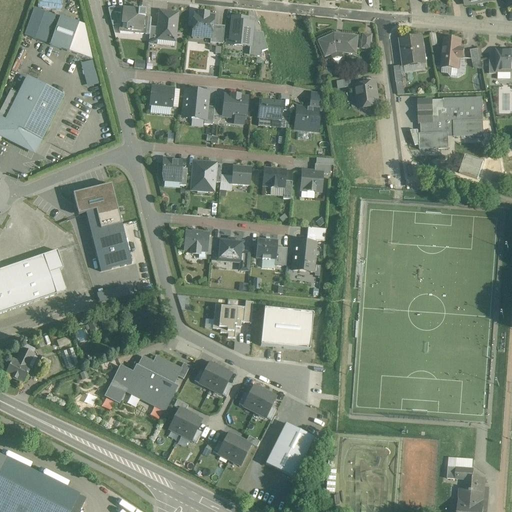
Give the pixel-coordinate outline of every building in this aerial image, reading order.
[(108,9),(109,13),(112,24),(117,23),(114,8),(108,9)] [(122,9),(121,11),(119,32),(149,36),(151,19),(150,19),(143,18),(141,33),(127,32),(128,26),(122,25),(123,11),(138,12),(138,10),(122,9)] [(35,10),(32,18),(25,37),(44,43),(54,16),(35,10)] [(127,31),(140,33),(141,33),(143,18),(145,18),(145,11),(139,10),(138,10),(138,12),(123,11),(122,25),(128,26),(127,31)] [(174,48),(175,34),(177,15),(160,13),(157,40),(157,41),(157,46),(174,48)] [(213,18),(210,18),(207,17),(207,14),(200,14),(199,17),(194,16),(192,37),(211,39),(213,18)] [(91,58),(85,25),(58,16),(49,45),(90,59),(91,58)] [(233,18),(231,34),(231,35),(230,42),(234,42),(234,46),(250,48),(252,24),(247,23),(248,20),(233,18)] [(213,26),(212,31),(211,39),(210,39),(210,44),(222,45),(224,27),(213,26)] [(150,28),(148,46),(156,46),(157,46),(157,41),(157,40),(158,29),(150,28)] [(262,34),(257,33),(252,33),(250,48),(249,55),(261,56),(261,53),(267,51),(262,34)] [(334,35),(329,37),(319,42),(325,57),(331,55),(331,54),(336,52),(338,52),(338,53),(355,55),(355,54),(357,38),(334,35)] [(370,50),(371,42),(371,36),(364,35),(362,49),(370,50)] [(403,67),(420,65),(425,64),(421,38),(400,41),(403,67)] [(459,59),(461,60),(462,60),(462,59),(463,51),(460,50),(461,41),(444,39),(444,40),(441,68),(458,70),(459,59)] [(472,64),(479,63),(481,62),(479,49),(470,51),(472,64)] [(497,72),(509,72),(511,71),(511,52),(499,52),(497,52),(497,72)] [(497,59),(494,59),(489,59),(489,72),(489,75),(494,75),(498,75),(498,74),(498,72),(497,72),(497,59)] [(82,63),(87,88),(99,85),(93,61),(82,63)] [(403,84),(402,80),(400,66),(393,67),(396,85),(403,84)] [(344,88),(347,88),(355,87),(355,86),(359,86),(358,77),(343,79),(344,88)] [(27,79),(23,86),(19,95),(6,121),(0,118),(0,135),(22,146),(28,134),(41,140),(63,97),(27,79)] [(361,108),(362,109),(362,110),(363,110),(368,109),(370,107),(370,106),(378,105),(375,84),(355,86),(358,108),(361,107),(361,108)] [(396,85),(397,94),(397,95),(404,94),(403,84),(396,85)] [(149,108),(171,110),(173,89),(152,87),(149,108)] [(19,95),(17,94),(12,91),(0,114),(0,118),(6,121),(19,95)] [(209,93),(184,91),(181,119),(206,121),(209,93)] [(322,112),(323,98),(323,96),(311,94),(310,107),(311,107),(311,110),(319,111),(319,112),(322,112)] [(223,97),(221,117),(242,119),(244,99),(223,97)] [(283,103),(260,101),(259,117),(281,119),(283,103)] [(432,101),(424,101),(418,102),(418,124),(420,124),(421,125),(421,135),(419,135),(419,151),(448,150),(448,138),(483,137),(482,112),(459,112),(459,109),(437,110),(438,117),(433,117),(432,101)] [(297,109),(296,115),(294,131),(317,133),(319,112),(319,111),(297,109)] [(28,134),(22,146),(35,153),(41,140),(28,134)] [(458,174),(478,179),(483,161),(464,155),(458,174)] [(161,182),(178,183),(179,161),(162,161),(161,182)] [(213,193),(215,168),(215,165),(194,163),(191,191),(213,193)] [(314,174),(318,175),(322,175),(330,176),(331,167),(315,165),(315,166),(314,174)] [(250,170),(247,169),(233,168),(232,185),(249,187),(249,186),(250,170)] [(285,172),(273,171),(264,171),(263,187),(270,187),(270,189),(276,189),(277,188),(284,188),(285,172)] [(301,191),(302,191),(307,192),(314,193),(314,192),(315,192),(321,193),(322,175),(310,174),(309,173),(302,173),(301,191)] [(284,182),(284,189),(283,200),(291,201),(292,183),(284,182)] [(86,215),(101,273),(131,265),(111,186),(73,195),(78,217),(86,215)] [(207,236),(200,235),(200,234),(193,234),(193,235),(187,234),(186,251),(192,252),(192,255),(199,255),(199,252),(205,253),(207,236)] [(263,242),(257,241),(256,260),(262,260),(262,261),(270,262),(270,261),(276,261),(277,243),(271,242),(271,241),(263,240),(263,242)] [(243,244),(219,242),(217,261),(240,263),(241,263),(242,253),(243,244)] [(316,245),(296,243),(293,271),(313,274),(316,245)] [(0,314),(57,295),(50,274),(63,270),(57,252),(0,271),(0,314)] [(249,254),(242,253),(241,263),(240,263),(240,271),(248,272),(249,254)] [(89,298),(66,306),(69,315),(95,307),(90,289),(86,290),(89,298)] [(251,325),(251,321),(253,304),(245,303),(245,309),(246,309),(244,324),(251,325)] [(215,306),(212,330),(220,331),(220,334),(228,335),(227,339),(235,340),(236,329),(240,329),(240,323),(244,324),(246,309),(245,309),(215,306)] [(260,347),(293,350),(294,350),(309,352),(313,316),(264,311),(260,347)] [(22,349),(15,362),(13,360),(5,376),(23,385),(31,369),(28,368),(34,355),(22,349)] [(73,349),(67,351),(73,368),(79,366),(73,349)] [(67,351),(61,354),(67,370),(73,368),(67,351)] [(137,367),(125,392),(165,412),(177,387),(173,385),(177,378),(180,371),(156,359),(153,365),(143,359),(138,368),(137,367)] [(215,365),(209,363),(198,385),(221,397),(233,374),(228,372),(215,365)] [(183,364),(180,371),(177,378),(183,381),(190,368),(183,364)] [(259,388),(254,386),(242,408),(266,420),(277,397),(272,395),(273,394),(259,388)] [(151,416),(158,420),(162,412),(154,409),(151,416)] [(185,411),(179,409),(168,431),(191,443),(203,421),(198,418),(185,411)] [(314,439),(286,424),(265,465),(294,480),(314,439)] [(233,436),(228,434),(217,456),(240,468),(252,445),(247,443),(247,442),(234,436),(233,436)] [(259,443),(249,438),(247,442),(247,443),(252,445),(257,448),(259,443)] [(79,511),(85,500),(8,461),(0,456),(0,511),(79,511)] [(457,469),(456,473),(456,480),(466,481),(466,491),(459,491),(457,511),(481,511),(484,479),(473,478),(473,470),(457,469)]
